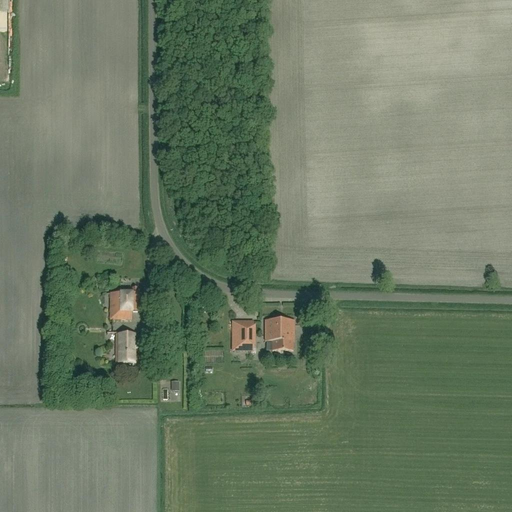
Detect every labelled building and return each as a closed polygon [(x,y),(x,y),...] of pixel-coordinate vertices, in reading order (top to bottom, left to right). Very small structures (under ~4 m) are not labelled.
[(142,314),(142,294),(110,294),(109,321),(132,321),(132,313),(142,314)] [(294,343),(294,322),(265,322),(265,352),(293,352),(293,343),(294,343)] [(253,352),(253,335),(253,323),(241,323),(233,323),(233,352),(253,352)] [(136,364),(137,336),(117,336),(116,364),(136,364)] [(256,364),(256,358),(250,358),(250,353),(242,353),(242,364),(256,364)] [(208,395),(206,389),(199,391),(201,397),(208,395)]
